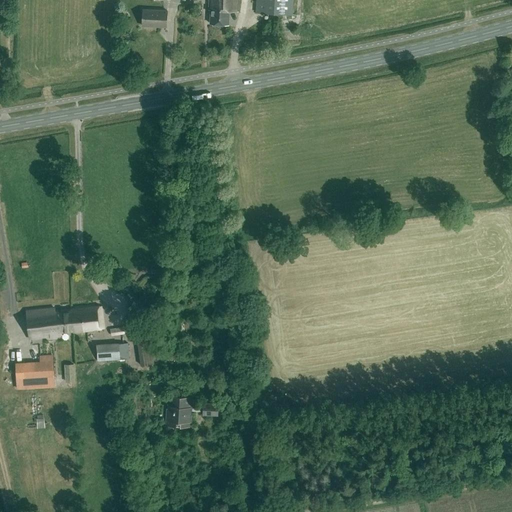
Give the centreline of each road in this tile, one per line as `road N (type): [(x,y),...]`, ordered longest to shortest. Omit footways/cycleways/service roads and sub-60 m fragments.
road 1 (secondary): [(0,127),(358,64),(511,27)]
road 2 (unclassified): [(314,511),(511,479)]
